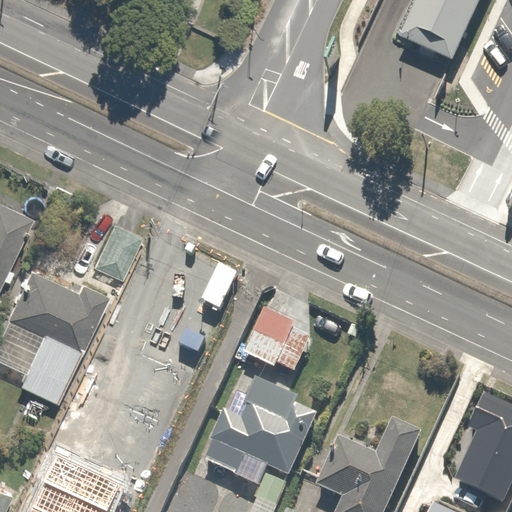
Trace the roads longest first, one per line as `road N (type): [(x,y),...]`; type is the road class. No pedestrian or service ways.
road 1 (secondary): [(0,22),(511,262)]
road 2 (secondary): [(511,339),(0,100)]
